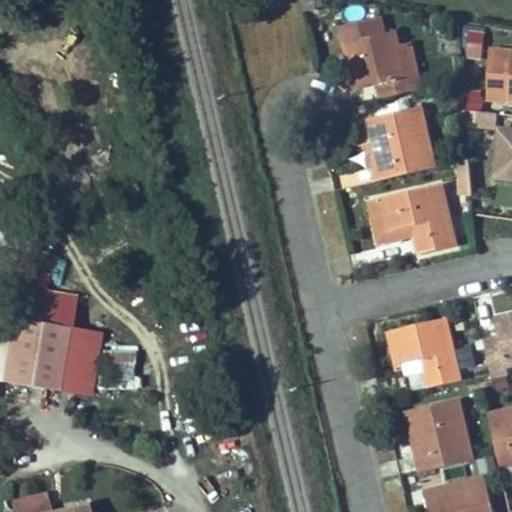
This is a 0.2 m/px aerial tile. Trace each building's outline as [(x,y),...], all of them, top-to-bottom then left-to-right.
[(468,29),(463,51),(476,55),(482,33),(468,29)] [(405,77),(395,32),(392,31),(366,38),(364,31),(354,33),(356,40),(347,43),(358,89),(375,85),(384,82),(387,97),(416,91),(412,75),(405,77)] [(511,49),(492,49),(489,101),(511,102),(511,49)] [(384,82),(375,85),(378,99),(387,97),(384,82)] [(440,166),(426,106),(368,120),(374,142),(378,141),(383,161),(373,163),(376,180),(440,166)] [(497,127),(498,114),(465,112),(465,126),(497,127)] [(511,128),(500,127),(495,179),(511,180),(511,128)] [(469,160),(458,162),(462,195),(474,193),(469,160)] [(459,245),(445,185),(371,203),(379,236),(413,228),(415,236),(419,255),(459,245)] [(415,236),(413,228),(379,236),(382,244),(415,236)] [(24,270),(16,317),(5,383),(92,397),(103,333),(72,328),(78,296),(48,291),(51,274),(24,270)] [(511,364),(511,314),(494,319),(498,338),(500,346),(485,350),(490,374),(491,377),(491,378),(508,374),(506,366),(511,364)] [(459,381),(445,321),(387,335),(395,366),(421,360),(427,389),(459,381)] [(500,346),(498,338),(483,341),(485,350),(500,346)] [(472,460),(458,400),(406,412),(411,434),(415,434),(419,453),(415,455),(419,473),(472,460)] [(511,409),(489,415),(497,455),(500,467),(511,464),(511,409)] [(493,511),(485,479),(425,493),(428,511),(493,511)] [(48,511),(51,511),(46,495),(16,502),(18,511),(48,511)] [(89,511),(88,503),(51,511),(48,511),(89,511)]
